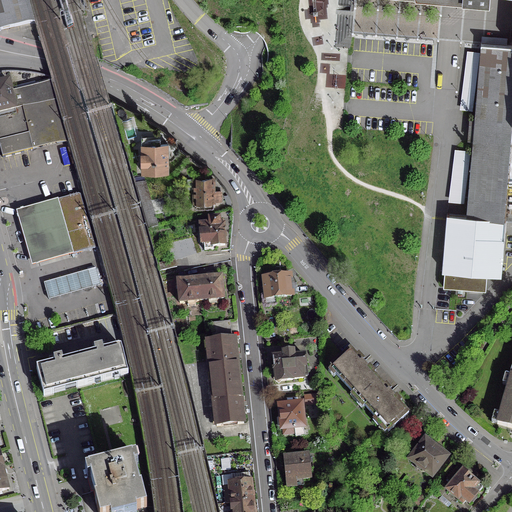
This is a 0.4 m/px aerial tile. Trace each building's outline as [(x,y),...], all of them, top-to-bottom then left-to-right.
[(0,0),(0,30),(34,21),(28,0),(0,0)] [(511,45),(511,46),(480,43),(479,45),(480,45),(466,215),(446,213),(441,271),(443,271),(442,286),(485,290),(486,274),(498,275),(511,123),(511,45)] [(0,119),(16,115),(14,111),(15,111),(14,109),(10,93),(11,93),(11,92),(8,82),(0,83),(0,119)] [(11,92),(11,93),(10,93),(14,109),(15,111),(14,111),(16,115),(0,119),(0,152),(1,158),(66,141),(49,83),(11,92)] [(192,97),(174,85),(166,96),(183,109),(192,97)] [(141,132),(141,140),(141,172),(166,171),(166,155),(167,155),(167,145),(159,145),(159,140),(151,140),(151,132),(141,132)] [(212,201),(213,201),(212,178),(203,179),(201,177),(198,177),(196,179),(193,179),(194,208),(212,207),(212,201)] [(145,186),(135,187),(147,229),(157,227),(145,186)] [(71,255),(94,248),(95,248),(79,194),(55,201),(71,255)] [(71,255),(55,201),(15,212),(30,266),(71,255)] [(201,245),(203,245),(203,251),(212,250),(212,247),(224,246),(223,238),(224,237),(223,225),(219,226),(218,218),(209,219),(209,224),(199,225),(201,245)] [(174,260),(157,264),(159,271),(176,267),(174,260)] [(99,285),(94,269),(87,271),(91,288),(99,285)] [(91,288),(87,271),(44,283),(49,299),(91,288)] [(265,298),(264,298),(265,306),(276,305),(275,298),(291,297),(288,275),(263,278),(265,298)] [(215,300),(223,299),(220,277),(198,279),(201,301),(208,300),(208,304),(215,303),(215,300)] [(198,279),(176,282),(179,304),(186,303),(187,307),(194,306),(194,302),(201,301),(198,279)] [(228,331),(227,322),(211,324),(212,333),(228,331)] [(213,340),(206,341),(211,384),(238,381),(236,359),(233,360),(233,355),(235,355),(233,338),(229,339),(228,331),(212,333),(213,340)] [(94,353),(78,358),(85,385),(127,374),(120,347),(102,351),(101,347),(93,350),(94,353)] [(335,375),(358,400),(378,382),(366,368),(365,369),(361,365),(362,364),(349,350),(330,367),(337,374),(335,375)] [(280,355),(281,357),(271,358),(273,369),(271,369),(272,378),(273,380),(278,384),(280,382),(291,380),(303,378),(302,377),(307,376),(306,365),(304,366),(303,356),(293,357),(292,352),(282,353),(283,355),(280,355)] [(53,364),(35,368),(42,396),(53,394),(52,390),(74,384),(75,388),(85,385),(78,358),(62,362),(61,358),(52,360),(53,364)] [(501,415),(499,415),(496,425),(511,429),(511,377),(510,376),(507,386),(509,387),(501,415)] [(211,384),(215,427),(243,424),(241,408),(238,408),(238,403),(240,403),(238,381),(211,384)] [(389,393),(378,382),(358,400),(387,432),(407,414),(393,397),(392,398),(388,394),(389,393)] [(319,404),(318,395),(304,397),(305,405),(319,404)] [(300,406),(300,404),(278,407),(280,418),(277,418),(276,420),(277,426),(278,427),(281,427),(281,429),(282,429),(283,436),(294,434),(294,437),(304,436),(300,406)] [(431,445),(424,440),(409,460),(416,466),(416,469),(420,472),(423,471),(431,477),(446,457),(439,451),(440,451),(432,445),(431,445)] [(297,457),(297,456),(282,457),(286,488),(295,487),(295,480),(310,479),(308,456),(297,457)] [(95,498),(93,498),(96,511),(122,511),(134,509),(135,511),(146,508),(140,486),(138,487),(131,457),(87,468),(95,498)] [(474,496),(482,488),(462,471),(461,472),(455,467),(445,479),(451,483),(445,490),(461,504),(464,501),(468,504),(470,502),(471,503),(476,498),(474,496)] [(231,483),(229,486),(231,503),(251,501),(248,473),(232,475),(233,483),(231,483)] [(252,511),(251,501),(231,503),(231,511),(252,511)]
